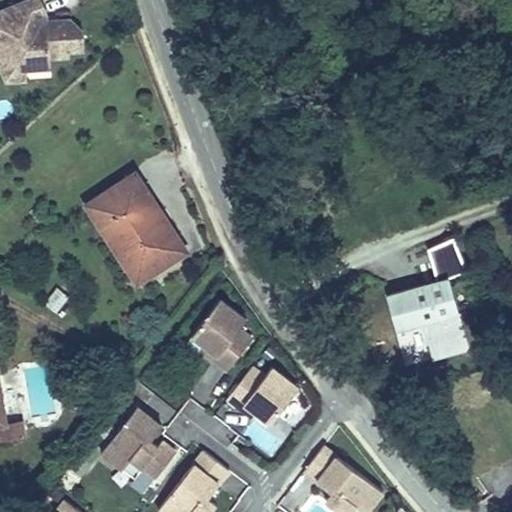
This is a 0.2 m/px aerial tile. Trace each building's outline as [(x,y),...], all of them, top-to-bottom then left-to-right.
[(0,47),(3,54),(13,50),(29,59),(54,57),(53,48),(73,46),(73,41),(88,40),(86,21),(72,9),(50,11),(50,6),(47,0),(7,0),(3,2),(5,6),(0,8),(0,47)] [(30,70),(29,59),(13,50),(3,54),(10,72),(30,70)] [(194,249),(137,166),(82,201),(138,285),(194,249)] [(406,363),(472,347),(452,275),(469,271),(456,234),(429,246),(437,277),(387,291),(406,363)] [(55,287),(47,306),(60,312),(69,293),(55,287)] [(193,333),(206,343),(218,353),(214,358),(227,369),(253,337),(240,328),(250,314),(222,293),(193,333)] [(214,358),(218,353),(206,343),(202,348),(214,358)] [(69,362),(66,349),(54,351),(57,365),(69,362)] [(12,423),(0,356),(0,355),(0,425),(12,423)] [(244,402),(255,412),(269,423),(302,382),(274,361),(267,372),(254,362),(226,396),(239,407),(244,402)] [(156,414),(140,401),(104,446),(125,463),(134,452),(146,462),(159,472),(179,447),(165,436),(161,442),(153,436),(144,428),(156,414)] [(255,412),(244,402),(239,407),(251,417),(255,412)] [(165,421),(156,414),(144,428),(153,436),(165,421)] [(252,419),(242,435),(273,454),(283,438),(252,419)] [(28,439),(25,421),(12,423),(0,425),(3,444),(28,439)] [(368,511),(387,491),(326,442),(305,471),(321,482),(329,472),(339,480),(331,490),(324,499),(340,511),(350,511),(356,505),(365,511),(368,511)] [(233,467),(208,447),(161,506),(169,511),(210,511),(219,502),(211,495),(202,488),(213,474),(222,481),(233,467)] [(134,452),(125,463),(137,473),(146,462),(134,452)] [(321,482),(331,490),(339,480),(329,472),(321,482)] [(202,488),(211,495),(222,481),(213,474),(202,488)] [(90,511),(70,496),(57,511),(90,511)]
